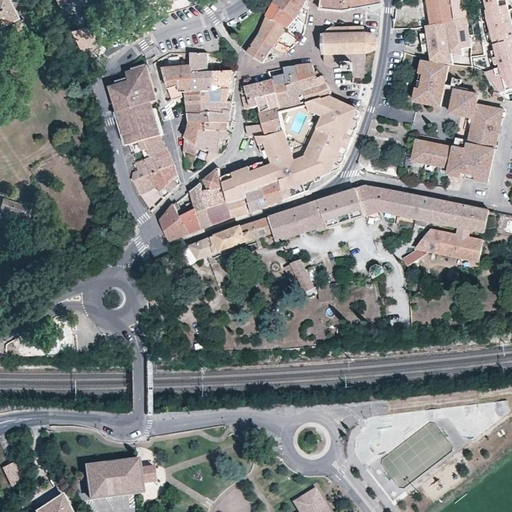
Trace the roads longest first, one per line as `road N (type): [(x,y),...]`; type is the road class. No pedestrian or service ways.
road 1 (tertiary): [(247,0),(214,20),(156,36),(109,73),(108,114),(126,184),(147,223)]
road 2 (residential): [(312,19),(299,59),(238,79),(226,152),(189,185)]
road 3 (tertiary): [(164,251),(346,174)]
road 4 (residential): [(346,174),(511,205)]
road 5 (residential): [(354,414),(511,384)]
road 6 (tertiary): [(346,174),(387,22)]
road 7 (tertiary): [(139,425),(42,417),(0,423)]
road 8 (residential): [(139,425),(267,421)]
road 9 (residential): [(189,185),(154,69)]
